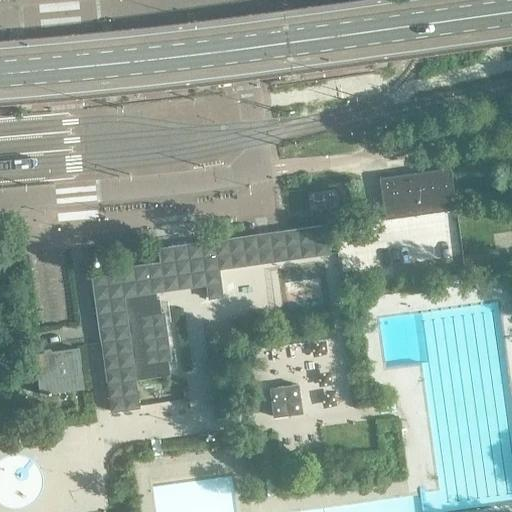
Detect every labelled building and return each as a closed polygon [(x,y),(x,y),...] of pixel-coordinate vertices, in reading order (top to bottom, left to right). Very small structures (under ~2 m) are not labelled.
[(454,196),(451,173),(450,168),(379,178),(385,219),(456,209),(454,196)] [(338,205),(336,189),(307,193),(309,209),(338,205)] [(338,228),(343,263),(367,260),(362,224),(338,228)] [(99,346),(109,416),(139,412),(136,384),(172,378),(160,296),(206,290),(208,302),(221,300),(217,273),(328,258),(324,231),(289,235),(264,239),(179,251),(157,254),(159,266),(90,275),(99,346)] [(83,388),(78,348),(34,354),(39,394),(83,388)] [(302,413),(298,384),(270,388),(274,416),(302,413)]
